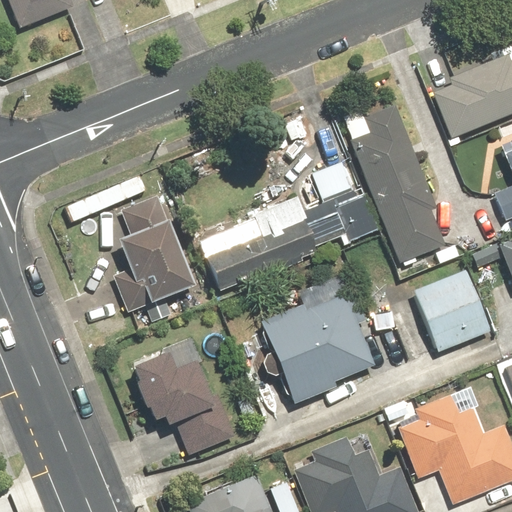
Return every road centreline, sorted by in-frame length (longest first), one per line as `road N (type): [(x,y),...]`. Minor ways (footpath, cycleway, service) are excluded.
road 1 (residential): [(0,162),(395,0)]
road 2 (secondary): [(95,511),(0,276)]
